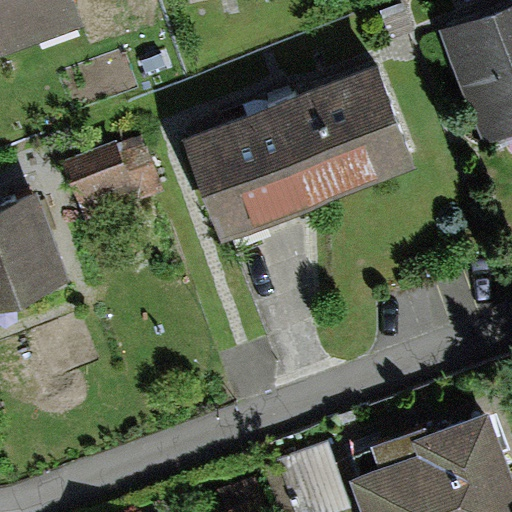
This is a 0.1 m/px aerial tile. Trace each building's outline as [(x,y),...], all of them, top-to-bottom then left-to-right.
[(0,0),(0,40),(86,9),(82,0),(0,0)] [(511,0),(501,0),(438,23),(480,139),(511,127),(511,0)] [(185,133),(220,227),(424,153),(389,58),(185,133)] [(83,205),(168,182),(155,133),(70,157),(83,205)] [(38,189),(0,205),(0,291),(69,263),(38,189)] [(333,434),(358,511),(511,511),(511,489),(477,386),(333,434)]
